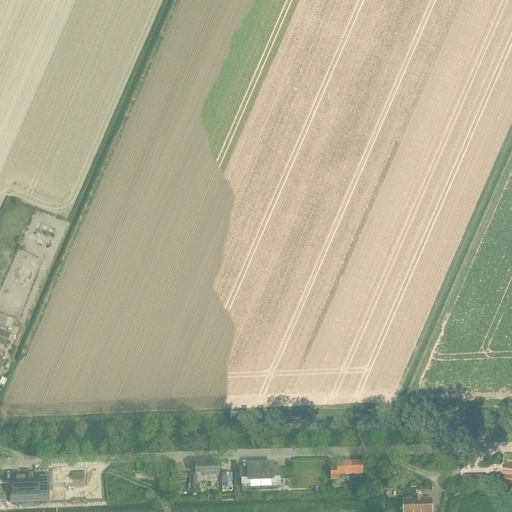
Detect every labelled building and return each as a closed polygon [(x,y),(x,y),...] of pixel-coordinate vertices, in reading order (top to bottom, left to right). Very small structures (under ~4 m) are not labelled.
[(0,330),(0,344),(6,346),(10,334),(0,330)] [(331,467),(331,480),(339,480),(339,475),(363,474),(363,461),(337,462),(338,467),(331,467)] [(196,463),(195,463),(195,473),(195,474),(196,474),(197,474),(204,474),(204,477),(218,477),(219,477),(218,462),(196,463)] [(241,470),(242,489),(280,488),(280,469),(272,469),(272,464),(249,465),(249,470),(241,470)] [(505,474),(505,475),(504,483),(511,484),(511,465),(504,464),(503,474),(505,474)] [(232,473),(221,474),(222,492),(233,492),(232,473)] [(14,497),(11,498),(11,503),(51,501),(50,476),(38,477),(38,474),(13,475),(14,497)] [(404,500),(404,511),(432,511),(432,499),(404,500)]
